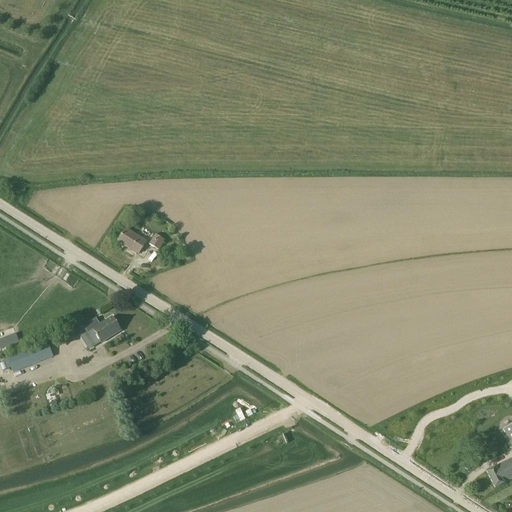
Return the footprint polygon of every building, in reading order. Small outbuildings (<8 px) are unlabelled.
[(125,229),(118,241),(132,251),(132,252),(137,255),(137,254),(139,255),(146,243),(125,229)] [(165,241),(155,235),(149,245),(159,251),(165,241)] [(100,326),(96,319),(77,331),(81,338),(86,335),(92,345),(98,340),(101,344),(113,336),(121,331),(112,318),(100,326)] [(53,358),(47,343),(7,359),(13,375),(53,358)] [(511,426),(503,430),(511,447),(511,426)] [(511,480),(511,459),(511,460),(486,473),(495,490),(501,487),(511,480)]
